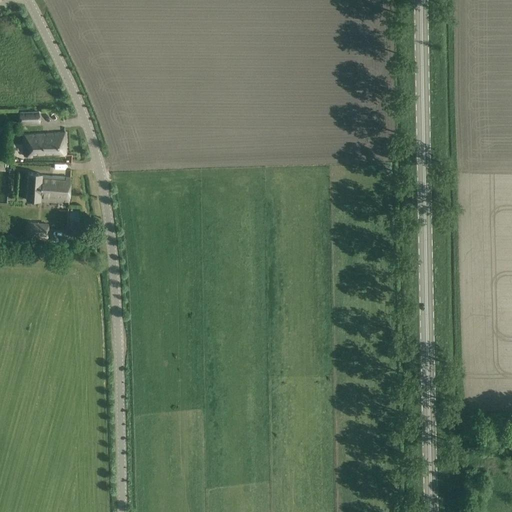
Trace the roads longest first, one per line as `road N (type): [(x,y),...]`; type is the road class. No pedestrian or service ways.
road 1 (unclassified): [(122,511),(114,268),(103,184),(81,107),(28,0)]
road 2 (primary): [(431,511),(421,0)]
